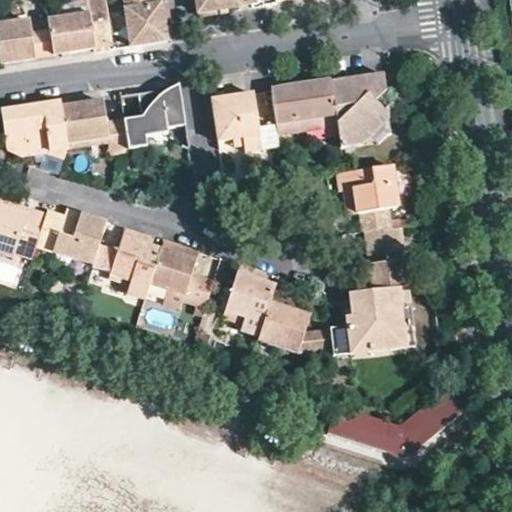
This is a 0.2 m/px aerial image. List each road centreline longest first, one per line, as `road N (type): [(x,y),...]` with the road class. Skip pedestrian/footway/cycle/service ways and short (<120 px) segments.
road 1 (tertiary): [(511,382),(458,17)]
road 2 (residential): [(186,57),(458,17)]
road 3 (residential): [(209,221),(293,210),(299,261),(211,234)]
road 4 (residential): [(0,86),(186,57)]
road 5 (residential): [(209,221),(164,224),(37,186)]
road 6 (residential): [(209,221),(186,57)]
